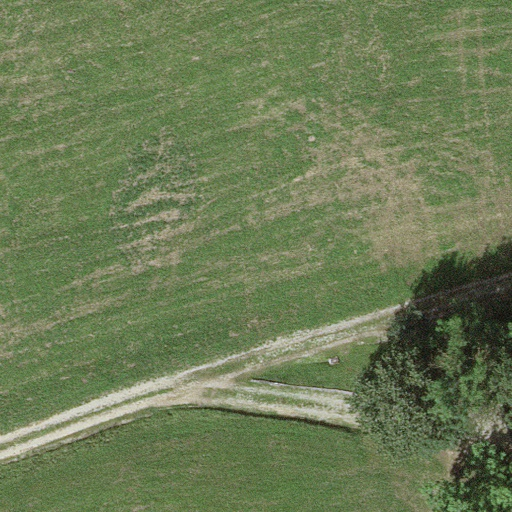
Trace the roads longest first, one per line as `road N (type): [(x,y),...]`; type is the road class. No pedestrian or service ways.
road 1 (track): [(511,288),(0,445)]
road 2 (track): [(180,385),(442,429),(511,450)]
